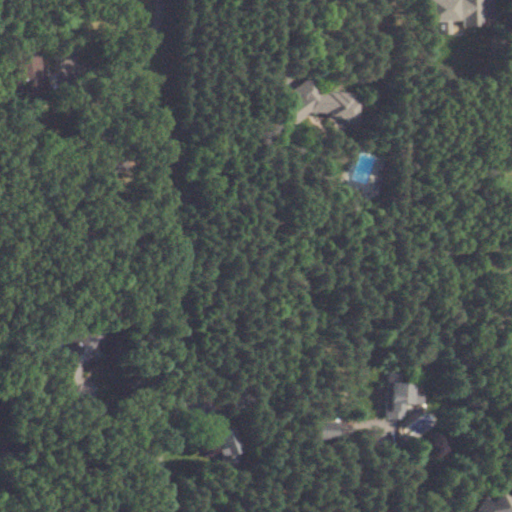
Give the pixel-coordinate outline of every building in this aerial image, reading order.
[(421,0),(422,22),(435,22),(435,35),(447,34),(447,21),(459,21),(459,26),(478,25),(477,0),(421,0)] [(8,54),(13,97),(26,95),(26,102),(43,100),(36,50),(8,54)] [(316,92),(316,83),(287,83),(286,116),(356,117),(356,93),(316,92)] [(107,147),(92,147),(92,172),(119,172),(119,158),(107,158),(107,147)] [(92,330),(68,325),(52,392),(76,398),(92,330)] [(401,420),(402,405),(420,406),(421,392),(411,391),(412,379),(387,377),(384,419),(401,420)] [(201,419),(219,461),(239,452),(222,410),(201,419)] [(511,511),(511,502),(495,492),(490,500),(483,496),(475,509),(481,511),(511,511)]
